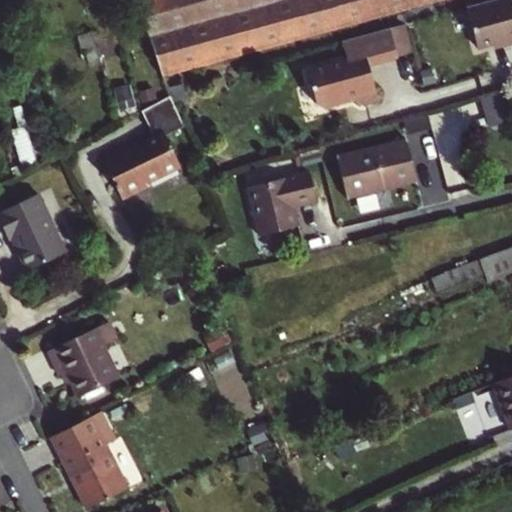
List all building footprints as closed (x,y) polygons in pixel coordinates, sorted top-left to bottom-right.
[(139,0),(136,1),(167,92),(185,87),(182,74),(447,0),(139,0)] [(511,28),(504,0),(503,0),(461,12),(472,53),(488,49),(499,45),(500,50),(511,46),(511,28)] [(405,27),(392,31),(399,60),(414,56),(405,27)] [(399,60),(392,31),(344,44),(349,60),(308,71),(318,106),(327,111),(355,103),(363,108),(380,104),(370,68),(399,60)] [(169,100),(141,115),(154,140),(133,151),(128,150),(104,163),(125,204),(151,191),(148,185),(181,169),(165,139),(164,135),(182,126),(169,100)] [(164,135),(165,139),(183,130),(182,126),(164,135)] [(29,170),(30,174),(37,170),(26,129),(13,133),(23,171),(29,170)] [(406,141),(337,157),(347,201),(416,185),(406,141)] [(450,188),(468,185),(461,146),(442,150),(450,188)] [(309,174),(246,189),(258,238),(297,229),(292,209),(291,205),(297,203),(298,208),(316,203),(309,174)] [(39,198),(0,218),(0,226),(9,245),(13,242),(15,245),(18,244),(23,252),(19,254),(30,275),(68,256),(39,198)] [(486,285),(491,283),(511,274),(511,252),(433,283),(439,299),(484,281),(486,285)] [(105,321),(45,351),(57,375),(59,374),(63,372),(68,381),(76,397),(116,377),(100,344),(114,338),(105,321)] [(63,383),(68,381),(63,372),(59,374),(63,383)] [(511,427),(511,378),(496,385),(511,427)] [(113,438),(100,411),(53,434),(64,457),(61,459),(85,507),(129,486),(108,441),(113,438)] [(50,435),(61,459),(64,457),(53,434),(50,435)]
